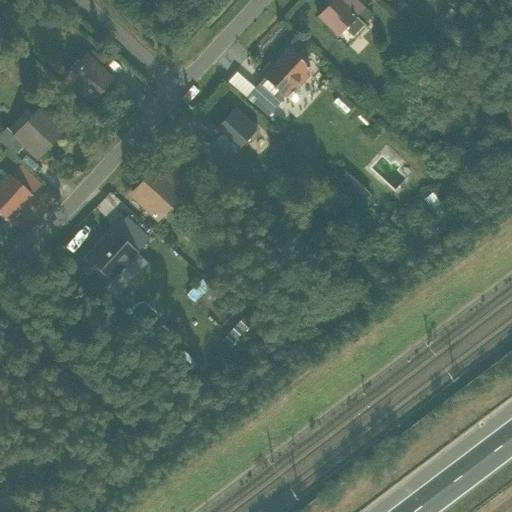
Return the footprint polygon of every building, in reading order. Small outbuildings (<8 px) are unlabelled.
[(352,38),(372,16),(354,0),(327,0),(313,17),(337,38),(344,31),(352,38)] [(311,64),(289,45),(259,80),(280,99),(311,64)] [(89,105),(113,80),(84,54),(61,80),(89,105)] [(6,134),(36,160),(56,136),(26,110),(6,134)] [(232,152),(252,131),(229,110),(209,131),(232,152)] [(123,193),(154,218),(178,188),(147,163),(123,193)] [(0,180),(0,215),(6,221),(29,196),(6,174),(0,180)] [(107,282),(136,250),(106,224),(78,256),(107,282)] [(212,283),(200,296),(211,306),(223,293),(212,283)] [(257,323),(238,344),(248,353),(267,332),(257,323)]
